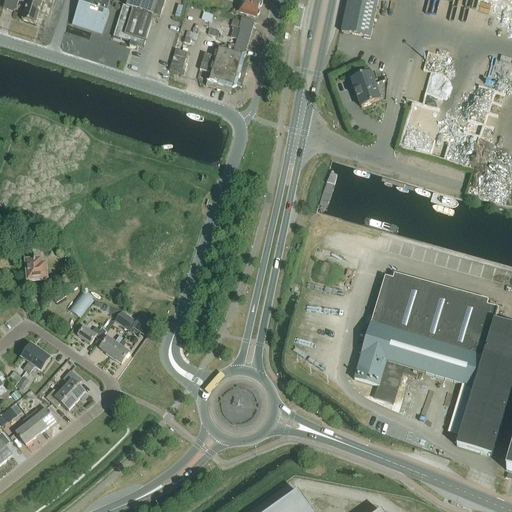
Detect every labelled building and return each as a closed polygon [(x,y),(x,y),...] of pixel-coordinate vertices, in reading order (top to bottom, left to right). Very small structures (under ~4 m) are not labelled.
[(13,0),(27,5),(22,21),(35,25),(43,3),(33,0),(13,0)] [(92,31),(102,35),(109,15),(107,14),(110,5),(112,6),(113,0),(83,0),(82,5),(80,5),(73,25),(92,31)] [(129,0),(127,8),(123,7),(113,38),(130,43),(129,48),(136,50),(138,46),(139,46),(143,48),(144,46),(145,43),(153,16),(160,19),(166,0),(129,0)] [(255,0),(241,0),(238,13),(257,19),(262,2),(255,0)] [(378,0),(347,0),(341,33),(371,39),(378,0)] [(243,64),(245,56),(254,23),(242,19),(241,23),(233,21),(231,27),(233,27),(232,31),(233,31),(231,38),(237,40),(233,52),(217,48),(214,58),(205,55),(200,72),(209,74),(207,82),(208,83),(206,88),(230,95),(232,90),(236,88),(237,87),(241,89),(248,66),(243,64)] [(196,41),(198,35),(187,32),(185,38),(196,41)] [(175,57),(186,60),(188,55),(176,51),(175,57)] [(186,60),(175,57),(173,62),(185,65),(186,60)] [(185,65),(173,62),(172,67),(183,70),(185,65)] [(181,76),(183,70),(172,67),(170,73),(181,76)] [(374,73),(366,76),(351,81),(361,109),(381,102),(374,83),(378,82),(374,73)] [(40,262),(26,264),(28,283),(47,281),(45,266),(41,267),(40,262)] [(492,458),(511,391),(511,327),(495,322),(499,310),(385,278),(372,325),(371,325),(362,357),(355,381),(378,388),(374,401),(394,406),(403,375),(416,379),(418,373),(475,389),(457,448),(492,458)] [(72,292),(82,286),(79,280),(69,285),(72,292)] [(54,299),(57,304),(68,297),(64,293),(54,299)] [(94,302),(82,294),(68,312),(80,321),(94,302)] [(136,323),(122,313),(115,323),(129,333),(136,323)] [(139,319),(137,323),(134,327),(148,337),(153,329),(139,319)] [(92,334),(84,329),(77,338),(90,347),(95,339),(100,342),(106,333),(102,330),(100,332),(95,329),(92,334)] [(99,351),(110,358),(119,347),(108,339),(99,351)] [(23,371),(26,373),(41,353),(31,345),(21,359),(28,365),(23,371)] [(119,347),(110,358),(121,366),(130,354),(119,347)] [(41,353),(26,373),(29,375),(34,369),(41,374),(51,360),(41,353)] [(63,391),(77,404),(86,394),(78,387),(82,383),(71,372),(63,381),(68,386),(63,391)] [(22,379),(19,377),(13,373),(9,380),(17,386),(22,379)] [(18,387),(24,391),(30,382),(24,378),(18,387)] [(77,404),(63,391),(59,396),(54,391),(46,400),(56,410),(61,405),(69,413),(77,404)] [(16,402),(20,398),(16,393),(11,397),(16,402)] [(3,416),(9,424),(21,414),(18,410),(20,409),(17,405),(3,416)] [(28,419),(41,435),(56,423),(46,410),(40,415),(37,411),(28,419)] [(26,447),(41,435),(28,419),(23,422),(26,426),(16,435),(26,447)] [(10,444),(2,434),(0,435),(0,443),(0,444),(1,443),(5,448),(10,444)] [(0,444),(0,464),(2,466),(13,457),(5,448),(1,443),(0,444)] [(311,511),(298,494),(272,511),(311,511)]
